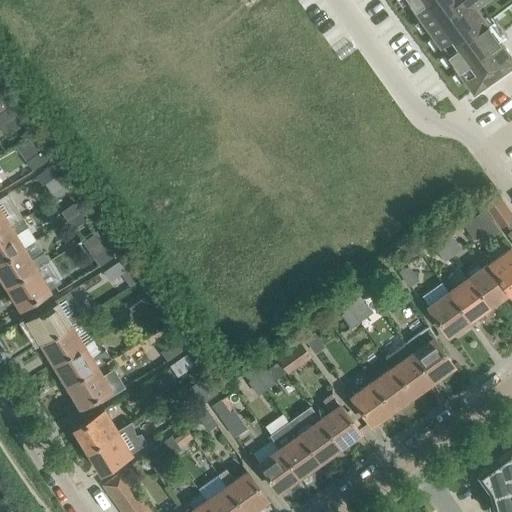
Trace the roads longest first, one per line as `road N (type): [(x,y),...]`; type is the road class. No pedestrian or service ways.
road 1 (residential): [(346,511),(511,390)]
road 2 (residential): [(81,511),(0,390)]
